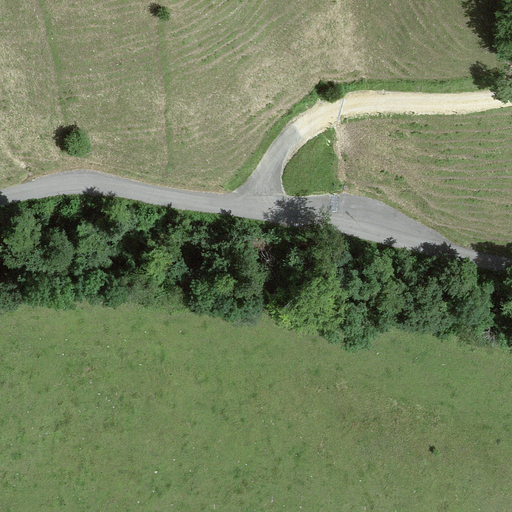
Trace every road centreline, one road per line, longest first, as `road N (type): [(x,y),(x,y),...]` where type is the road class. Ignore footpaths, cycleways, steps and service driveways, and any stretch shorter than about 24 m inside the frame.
road 1 (unclassified): [(511,266),(332,219),(76,179),(0,192)]
road 2 (track): [(259,209),(279,145),(319,112),(511,95)]
